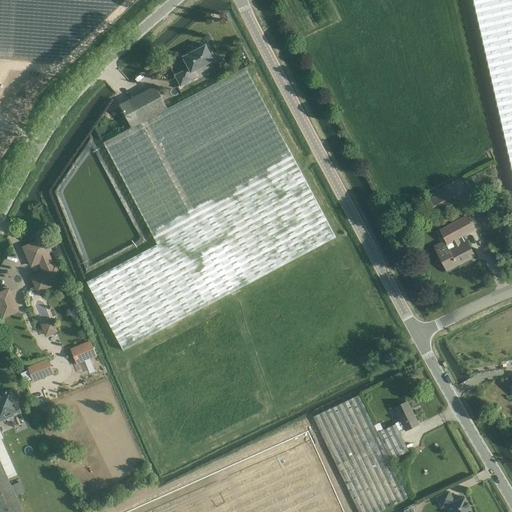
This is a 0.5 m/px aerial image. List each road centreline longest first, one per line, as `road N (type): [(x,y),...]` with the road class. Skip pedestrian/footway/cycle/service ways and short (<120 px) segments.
road 1 (tertiary): [(417,335),(240,0)]
road 2 (unclassified): [(0,214),(82,83),(174,0)]
road 3 (tertiary): [(511,499),(417,335)]
